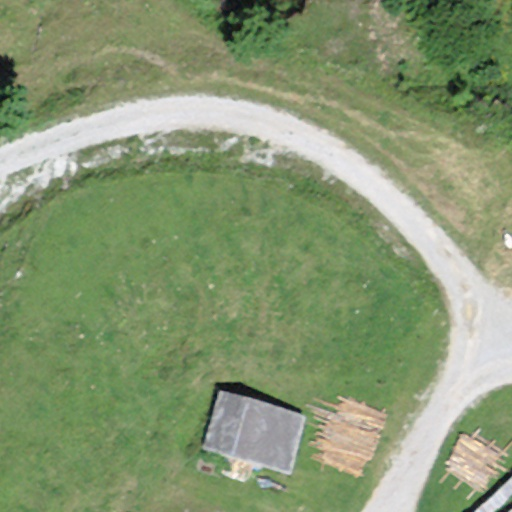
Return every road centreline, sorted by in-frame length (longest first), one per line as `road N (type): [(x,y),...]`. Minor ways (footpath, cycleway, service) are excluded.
road 1 (track): [(0,170),(106,127),(234,111),(343,160),(511,327)]
road 2 (track): [(376,511),(493,314)]
